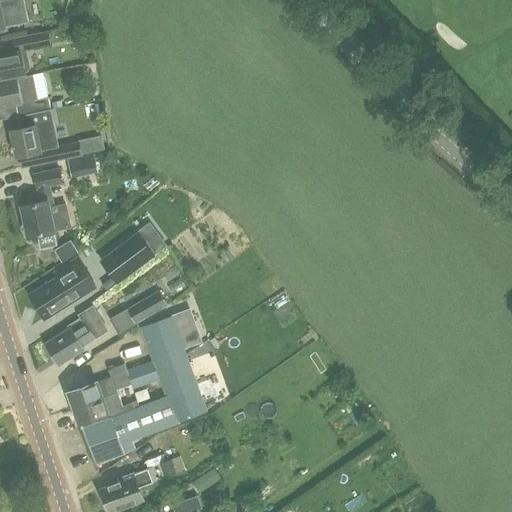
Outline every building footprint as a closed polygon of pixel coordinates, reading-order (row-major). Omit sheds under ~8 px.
[(0,0),(0,33),(7,32),(6,30),(28,25),(23,0),(0,0)] [(21,50),(50,44),(48,32),(13,39),(15,51),(21,50)] [(21,50),(15,51),(0,54),(0,80),(16,78),(26,76),(25,72),(28,71),(30,68),(27,56),(24,54),(22,54),(21,50)] [(16,78),(0,80),(0,107),(16,104),(19,117),(41,112),(51,110),(48,97),(38,99),(33,75),(26,76),(16,78)] [(52,110),(51,110),(41,112),(19,117),(21,129),(12,131),(17,156),(20,155),(36,152),(38,164),(82,155),(79,143),(59,147),(54,121),(52,110)] [(79,158),(68,161),(71,177),(83,174),(79,158)] [(37,191),(40,203),(47,201),(49,206),(54,205),(52,187),(64,184),(61,168),(33,174),(36,191),(37,191)] [(47,201),(40,203),(23,206),(29,237),(38,235),(40,248),(57,245),(54,232),(49,206),(47,201)] [(118,284),(154,258),(137,235),(136,236),(137,238),(104,263),(103,261),(102,262),(118,284)] [(30,295),(44,319),(74,301),(73,300),(95,287),(78,259),(55,273),(58,278),(30,295)] [(137,325),(169,306),(160,290),(127,309),(137,325)] [(93,308),(79,316),(80,318),(68,326),(69,328),(47,343),(47,344),(47,347),(53,356),(55,356),(60,364),(83,349),(82,348),(96,339),(108,331),(93,308)] [(118,389),(131,384),(130,380),(157,371),(157,370),(155,365),(187,353),(173,315),(141,327),(153,361),(128,370),(125,364),(109,369),(111,377),(97,382),(69,392),(70,396),(68,396),(72,406),(74,405),(75,408),(119,392),(118,389)] [(130,380),(131,384),(133,389),(160,379),(157,371),(130,380)] [(111,418),(135,408),(134,402),(124,405),(119,392),(75,408),(76,410),(73,411),(77,420),(79,419),(80,423),(82,423),(83,428),(111,418)] [(111,418),(83,428),(82,428),(96,469),(98,468),(96,463),(124,454),(124,453),(135,449),(133,441),(158,431),(148,403),(135,408),(111,418)] [(172,460),(177,473),(185,471),(180,457),(172,460)] [(177,474),(177,473),(172,460),(161,463),(166,477),(177,474)] [(214,468),(193,482),(200,493),(221,479),(214,468)] [(110,511),(143,501),(138,488),(152,483),(148,469),(134,474),(133,473),(117,479),(119,483),(102,489),(109,511),(110,511)] [(197,511),(197,509),(201,508),(197,496),(172,505),(174,511),(197,511)]
